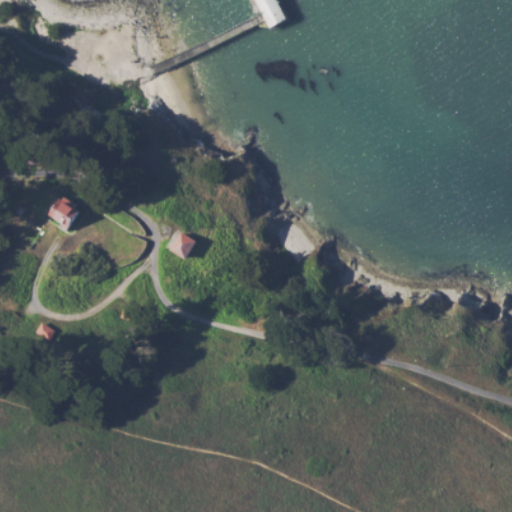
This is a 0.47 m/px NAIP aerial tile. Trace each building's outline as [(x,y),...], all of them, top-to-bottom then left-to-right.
[(256,0),(270,27),(288,18),(279,0),(256,0)] [(64,198),(70,202),(76,206),(74,209),(80,213),(69,230),(66,229),(49,217),(60,200),(62,202),(64,198)] [(182,232),(175,242),(170,248),(185,259),(197,242),(182,232)] [(122,308),(119,319),(132,322),(135,311),(122,308)] [(41,320),(33,331),(47,340),(55,329),(41,320)]
